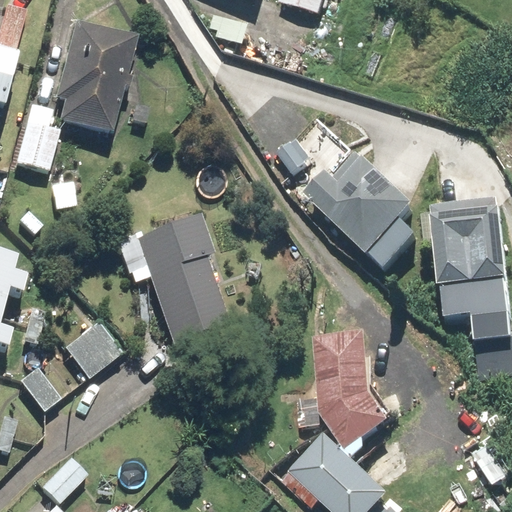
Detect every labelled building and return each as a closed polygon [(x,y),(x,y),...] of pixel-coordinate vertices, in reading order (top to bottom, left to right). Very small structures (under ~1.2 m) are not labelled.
[(279,0),(278,8),(320,20),(325,0),(279,0)] [(0,116),(27,22),(0,14),(0,116)] [(134,44),(74,28),(54,105),(63,107),(57,128),(108,142),(134,44)] [(298,56),(263,47),(259,61),(295,71),(298,56)] [(150,113),(125,107),(120,127),(145,134),(150,113)] [(46,180),(57,134),(26,126),(14,172),(46,180)] [(389,246),(414,221),(357,163),(332,187),(325,179),(303,200),(379,279),(401,258),(389,246)] [(431,220),(443,329),(471,326),(474,350),(511,346),(497,212),(431,220)] [(213,265),(201,227),(140,246),(139,240),(113,248),(124,282),(137,278),(139,286),(147,284),(168,350),(224,333),(205,268),(213,265)] [(11,265),(0,262),(0,359),(3,361),(8,343),(0,340),(0,305),(1,302),(18,307),(23,287),(6,283),(11,265)] [(44,316),(27,313),(20,347),(37,350),(44,316)] [(122,357),(96,326),(61,355),(87,387),(122,357)] [(367,343),(315,345),(317,417),(346,460),(389,431),(369,401),(367,343)] [(60,406),(34,372),(16,386),(43,420),(60,406)] [(0,457),(9,460),(16,424),(0,421),(0,457)] [(323,442),(281,484),(309,511),(319,511),(321,511),(322,511),(380,511),(387,505),(323,442)] [(87,481),(69,463),(40,493),(58,511),(87,481)]
